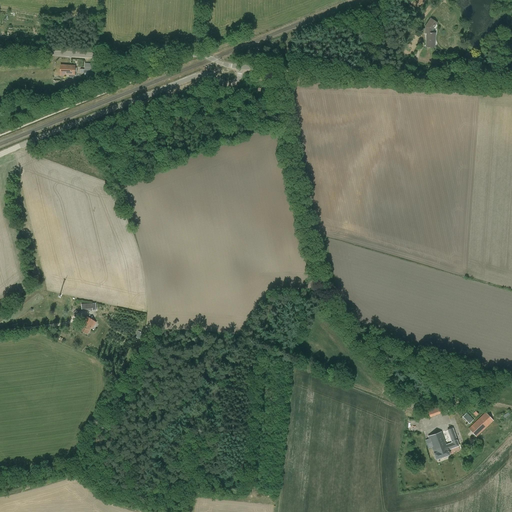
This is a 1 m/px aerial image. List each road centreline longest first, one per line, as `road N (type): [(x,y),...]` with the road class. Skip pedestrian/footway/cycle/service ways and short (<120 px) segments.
road 1 (unclassified): [(0,155),(192,75),(234,86),(241,67)]
road 2 (tertiary): [(511,83),(241,67)]
road 3 (tertiary): [(241,67),(187,55),(0,51)]
road 4 (track): [(329,374),(416,413),(399,391)]
